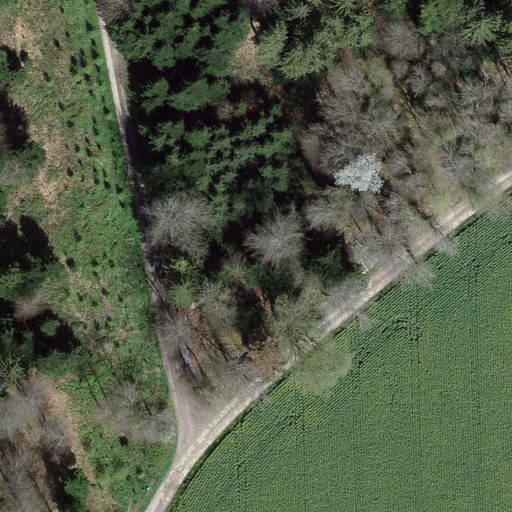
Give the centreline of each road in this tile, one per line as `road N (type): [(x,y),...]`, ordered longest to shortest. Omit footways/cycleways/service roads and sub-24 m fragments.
road 1 (track): [(511,174),(477,193),(190,452),(152,511)]
road 2 (track): [(190,452),(103,0)]
